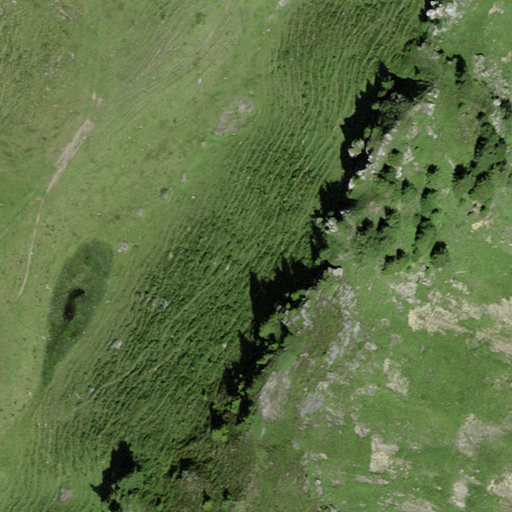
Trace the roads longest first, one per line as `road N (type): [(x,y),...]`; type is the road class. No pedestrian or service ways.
road 1 (track): [(81,151),(105,50),(99,0)]
road 2 (track): [(0,243),(81,151)]
